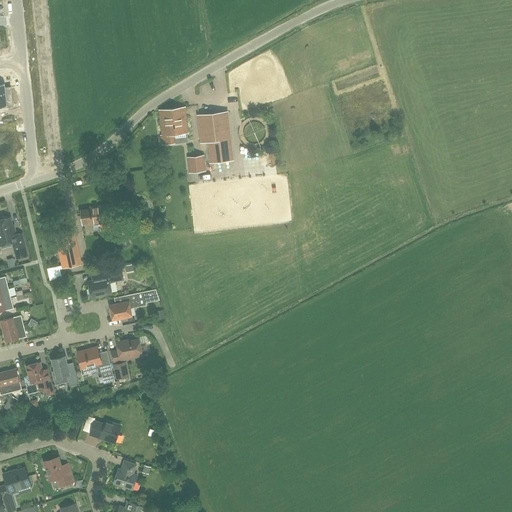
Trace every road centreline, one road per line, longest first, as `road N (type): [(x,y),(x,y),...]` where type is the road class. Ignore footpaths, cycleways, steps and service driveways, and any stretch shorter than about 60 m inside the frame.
road 1 (unclassified): [(35,180),(91,159),(165,96),(348,0)]
road 2 (residential): [(97,511),(91,494),(101,459),(94,454),(56,441),(0,456)]
road 3 (residential): [(35,180),(23,60)]
